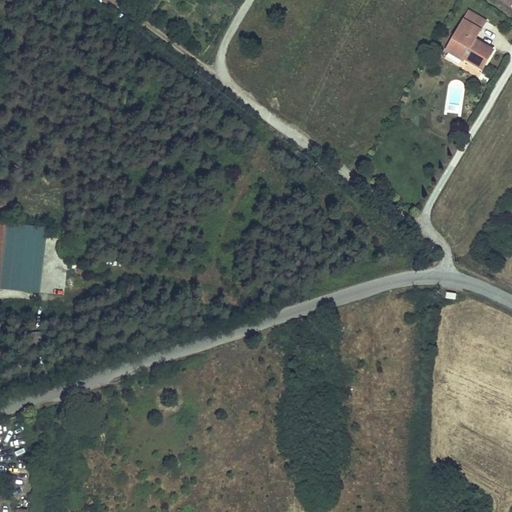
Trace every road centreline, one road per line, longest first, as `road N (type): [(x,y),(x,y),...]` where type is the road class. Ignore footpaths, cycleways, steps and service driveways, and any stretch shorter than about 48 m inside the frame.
road 1 (unclassified): [(446,278),(385,284),(131,367)]
road 2 (secondary): [(131,367),(146,309),(248,97)]
road 3 (residential): [(248,97),(439,240),(448,252),(446,278)]
road 4 (residential): [(114,0),(248,97)]
road 5 (secondary): [(95,511),(131,367)]
road 6 (unclassified): [(131,367),(0,411)]
